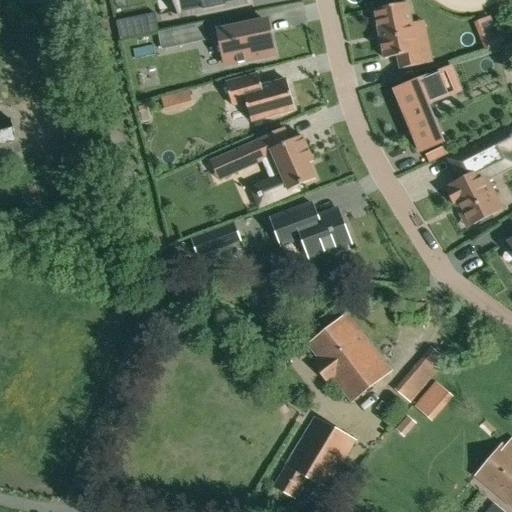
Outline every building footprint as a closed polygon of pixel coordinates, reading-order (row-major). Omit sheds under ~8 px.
[(177,0),(180,14),(231,4),(247,0),(246,0),(177,0)] [(407,3),(374,10),(384,59),(397,56),(400,69),(432,62),(431,61),(420,64),(407,3)] [(151,14),(120,21),(124,39),(155,33),(151,14)] [(219,31),(226,65),(237,63),(245,62),(245,61),(273,55),(266,21),(219,31)] [(495,32),(491,21),(479,25),(488,48),(503,42),(499,30),(495,32)] [(184,44),(180,29),(159,33),(162,49),(184,44)] [(395,91),(410,129),(414,137),(420,152),(442,142),(436,128),(426,104),(449,95),(439,72),(395,91)] [(257,74),(226,83),(232,106),(246,102),(251,122),(294,110),(285,80),(261,87),(257,74)] [(0,154),(19,149),(10,117),(0,119),(0,154)] [(456,172),(459,171),(462,178),(446,187),(447,190),(446,191),(453,205),(458,202),(464,212),(466,210),(474,225),(478,223),(479,225),(493,218),(492,215),(502,210),(484,175),(479,166),(511,148),(511,126),(449,159),(456,172)] [(261,155),(263,161),(269,176),(273,174),(274,175),(279,172),(288,191),(315,179),(308,164),(313,162),(302,136),(290,141),(284,128),(258,139),(259,141),(248,145),(248,146),(254,159),(261,155)] [(444,147),(426,156),(429,163),(448,155),(444,147)] [(338,209),(332,212),(317,217),(312,204),(271,219),(277,237),(281,246),(301,238),(309,259),(332,250),(334,254),(348,249),(346,245),(350,243),(342,221),(338,209)] [(198,256),(219,248),(239,240),(234,225),(213,233),(192,241),(198,256)] [(397,303),(395,323),(427,325),(429,305),(397,303)] [(347,314),(307,345),(351,402),(391,371),(347,314)] [(426,343),(391,383),(410,400),(445,359),(426,343)] [(453,397),(436,381),(422,398),(440,413),(453,397)] [(394,394),(377,416),(390,426),(407,405),(394,394)] [(408,417),(397,430),(406,439),(418,425),(408,417)] [(291,501),(306,477),(326,488),(354,440),(315,418),(272,489),(291,501)] [(504,449),(500,445),(474,476),(511,508),(511,440),(504,449)]
